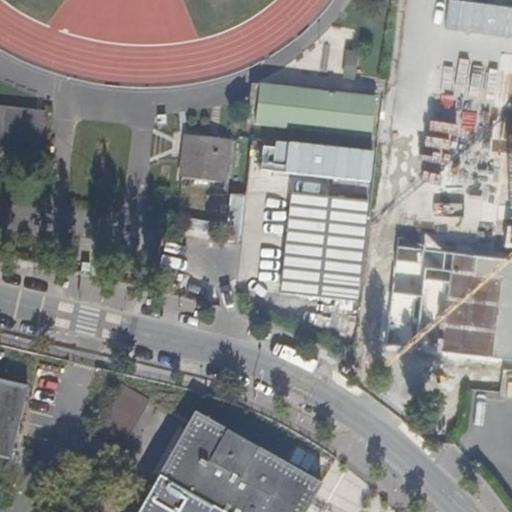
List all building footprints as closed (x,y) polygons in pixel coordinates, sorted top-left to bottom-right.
[(358,78),(357,48),(344,48),(344,78),(358,78)] [(253,81),(249,120),(372,134),(377,95),(253,81)] [(0,145),(40,150),(44,109),(0,103),(0,145)] [(230,181),(231,136),(180,135),(179,179),(230,181)] [(260,173),(371,180),(373,148),(262,141),(260,173)] [(282,188),(271,288),(330,295),(342,296),(345,297),(357,196),(282,188)] [(241,228),(246,196),(232,193),(226,226),(241,228)] [(330,295),(329,304),(341,305),(342,296),(330,295)] [(28,380),(0,372),(0,451),(11,454),(28,380)] [(304,511),(323,479),(196,407),(136,511),(304,511)]
